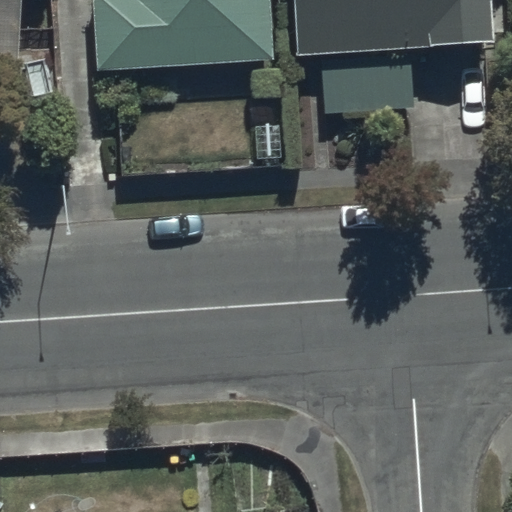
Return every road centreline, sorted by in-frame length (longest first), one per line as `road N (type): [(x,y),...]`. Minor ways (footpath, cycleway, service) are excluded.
road 1 (tertiary): [(0,323),(413,299)]
road 2 (residential): [(425,511),(413,299)]
